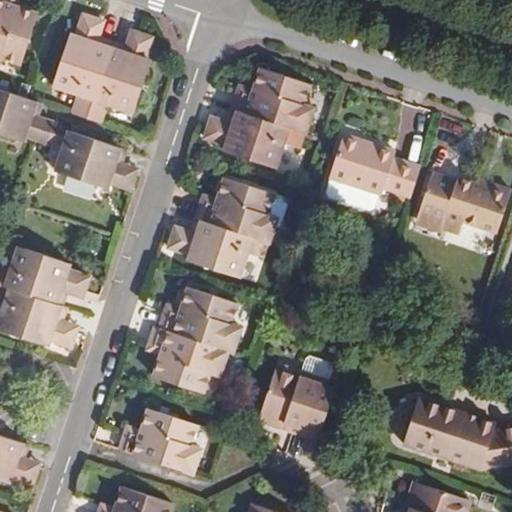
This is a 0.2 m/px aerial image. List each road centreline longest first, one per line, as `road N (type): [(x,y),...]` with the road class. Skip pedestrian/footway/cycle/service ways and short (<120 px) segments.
road 1 (residential): [(217,17),(51,511)]
road 2 (residential): [(217,17),(511,114)]
